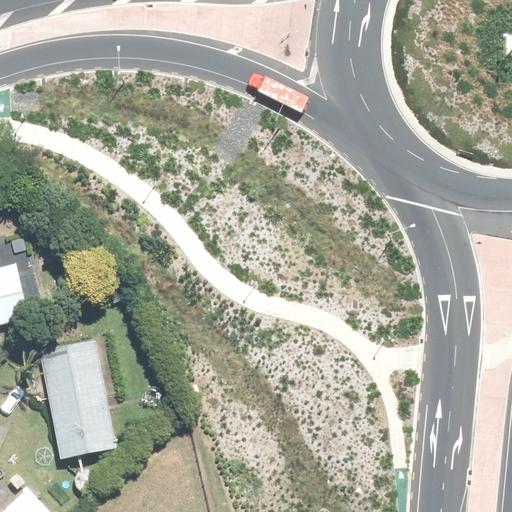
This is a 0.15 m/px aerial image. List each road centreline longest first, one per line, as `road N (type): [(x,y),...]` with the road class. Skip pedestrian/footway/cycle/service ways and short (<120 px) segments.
road 1 (secondary): [(379,130),(216,62),(148,48),(92,48),(0,68)]
road 2 (trunk): [(441,511),(455,284),(417,158)]
road 3 (trunk): [(379,130),(359,71),(364,0)]
